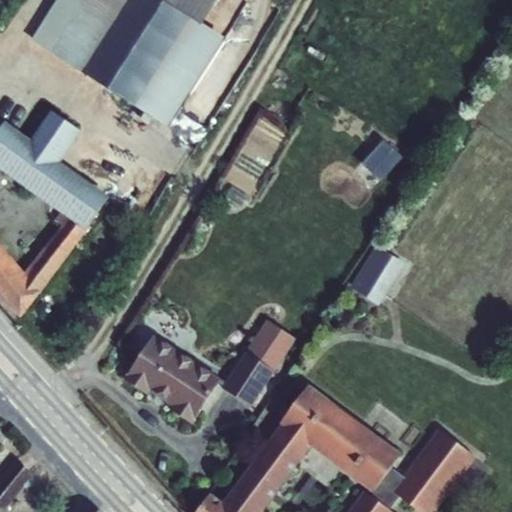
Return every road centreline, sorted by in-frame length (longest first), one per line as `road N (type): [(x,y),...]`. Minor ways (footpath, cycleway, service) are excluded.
road 1 (track): [(47,406),(151,256),(299,0)]
road 2 (secondary): [(0,356),(142,511)]
